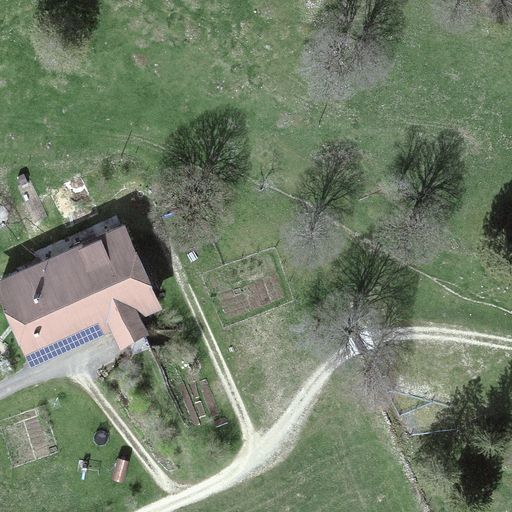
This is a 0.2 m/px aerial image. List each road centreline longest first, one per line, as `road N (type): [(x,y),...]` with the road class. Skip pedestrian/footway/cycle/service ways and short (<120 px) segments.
road 1 (track): [(150,511),(256,455),(318,377),(359,344),(420,331),(511,343)]
road 2 (track): [(256,455),(148,200)]
road 3 (track): [(185,497),(154,473),(70,365)]
